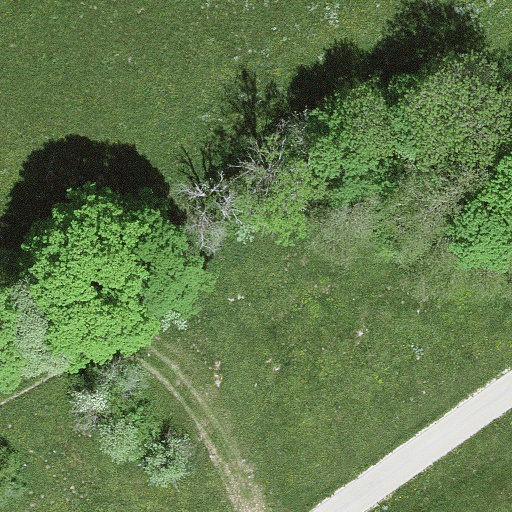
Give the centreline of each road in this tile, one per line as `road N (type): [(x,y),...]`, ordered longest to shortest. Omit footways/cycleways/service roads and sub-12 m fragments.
road 1 (track): [(0,382),(56,353),(132,358),(194,396),(260,511)]
road 2 (unclassified): [(341,511),(511,394)]
